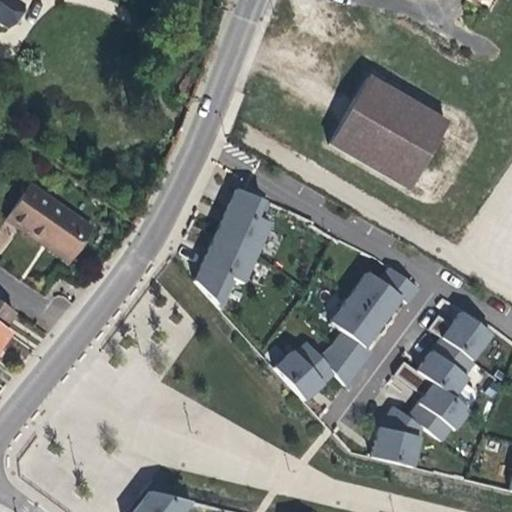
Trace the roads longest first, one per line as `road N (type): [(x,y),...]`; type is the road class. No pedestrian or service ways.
road 1 (residential): [(204,142),(439,279)]
road 2 (residential): [(204,142),(145,256),(86,332)]
road 3 (residential): [(340,412),(439,279)]
road 4 (residential): [(250,0),(204,142)]
road 5 (residential): [(86,332),(0,440)]
